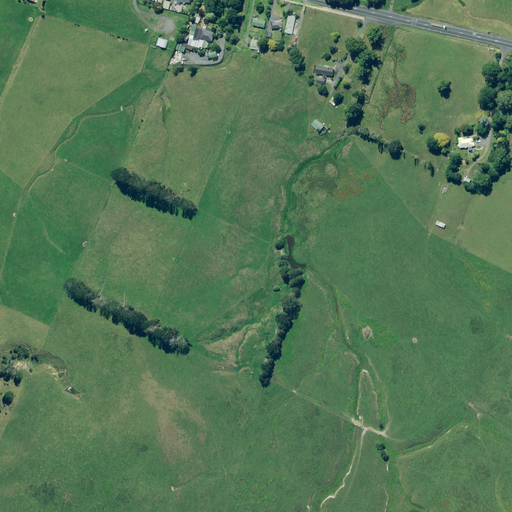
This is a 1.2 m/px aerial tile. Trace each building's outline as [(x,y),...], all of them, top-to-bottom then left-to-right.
[(296,17),(289,15),(285,33),(292,35),(296,17)] [(267,22),(254,19),(253,26),(265,29),(267,22)] [(276,21),(271,21),(272,30),(282,29),(282,23),(276,24),(276,21)] [(197,26),(193,25),(191,36),(195,37),(196,31),(198,31),(199,29),(197,28),(197,26)] [(213,31),(208,29),(208,31),(203,30),(201,40),(213,43),(215,33),(213,33),(213,31)] [(169,42),(159,39),(157,46),(166,49),(169,42)] [(209,47),(210,44),(208,42),(194,39),(194,41),(190,39),(188,43),(184,42),(182,47),(193,51),(194,49),(197,50),(197,48),(203,50),(203,49),(205,49),(209,47)] [(262,42),(253,40),(251,49),(258,51),(257,53),(259,54),(262,42)] [(333,68),(316,65),(315,74),(332,76),(333,68)] [(336,100),(333,98),(330,103),(335,107),(338,103),(335,102),(336,100)] [(324,128),(316,120),(311,126),(317,131),(318,129),(320,132),(324,128)] [(474,137),(458,138),(459,149),(475,147),(474,137)]
